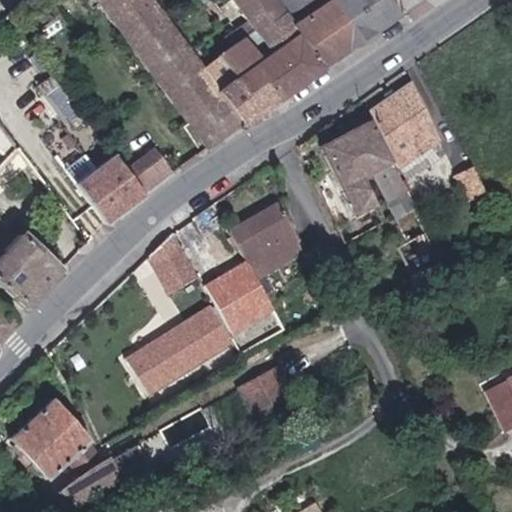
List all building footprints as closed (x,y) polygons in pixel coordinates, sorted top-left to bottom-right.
[(98,0),(202,151),(240,125),(215,90),(232,79),(216,56),(201,67),(154,0),(98,0)] [(337,58),(360,43),(330,0),(326,0),(293,23),(298,30),(265,52),(256,58),(243,38),(216,56),(232,79),(215,90),(240,125),(337,58)] [(277,0),(229,0),(265,52),(298,30),(293,23),(277,0)] [(277,0),(293,23),(326,0),(330,0),(360,43),(400,16),(389,0),(277,0)] [(419,0),(389,0),(400,16),(419,0)] [(414,81),(371,106),(408,167),(450,142),(414,81)] [(405,220),(422,211),(402,170),(377,121),(323,147),(357,215),(380,203),(368,179),(381,172),(405,220)] [(127,172),(146,196),(173,176),(154,151),(127,172)] [(77,184),(108,225),(146,196),(127,172),(115,156),(77,184)] [(259,275),(272,295),(284,287),(272,268),(312,245),(282,197),(232,228),(240,241),(259,275)] [(432,232),(403,248),(416,273),(445,257),(432,232)] [(198,268),(178,233),(152,256),(170,287),(198,268)] [(0,284),(29,311),(63,273),(21,236),(2,257),(0,255),(0,284)] [(511,253),(500,257),(503,267),(511,264),(511,253)] [(217,301),(246,351),(289,326),(272,295),(259,275),(217,301)] [(124,355),(149,396),(236,343),(210,302),(124,355)] [(0,342),(8,336),(19,320),(0,303),(0,342)] [(50,355),(38,366),(46,376),(57,364),(50,355)] [(506,426),(511,423),(511,391),(504,374),(485,383),(506,426)] [(94,441),(52,400),(10,443),(52,484),(75,461),(94,441)] [(178,430),(123,453),(129,468),(185,445),(178,430)] [(111,458),(94,441),(75,461),(86,473),(72,483),(87,508),(131,479),(115,456),(111,458)]
